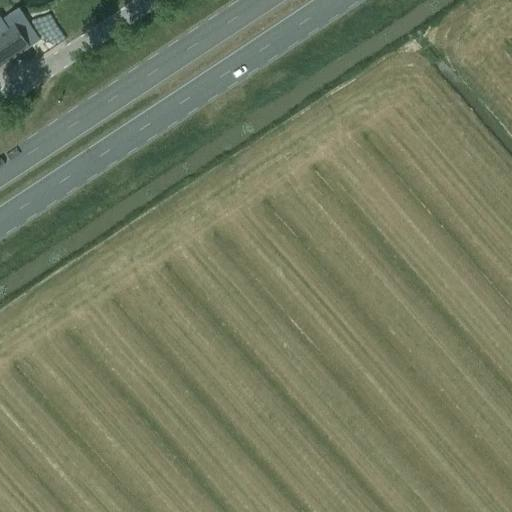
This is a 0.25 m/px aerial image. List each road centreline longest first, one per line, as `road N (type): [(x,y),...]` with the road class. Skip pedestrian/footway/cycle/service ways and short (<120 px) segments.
road 1 (primary): [(0,220),(333,0)]
road 2 (primary): [(261,0),(0,171)]
road 3 (unclassified): [(0,96),(148,0)]
